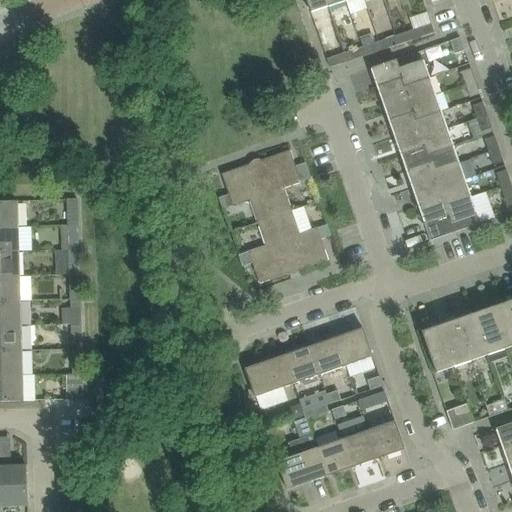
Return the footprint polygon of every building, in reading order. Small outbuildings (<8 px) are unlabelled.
[(330,6),(327,0),(306,0),(311,12),(330,6)] [(435,33),(432,24),(419,28),(422,37),(435,33)] [(409,32),(396,36),(399,45),(412,41),(409,32)] [(396,36),(383,41),(386,50),(399,45),(396,36)] [(461,38),(451,41),(455,54),(465,51),(461,38)] [(378,52),(375,44),(362,48),(365,57),(378,52)] [(365,57),(362,48),(351,52),(354,61),(365,57)] [(430,79),(424,61),(422,61),(419,53),(373,69),(379,87),(403,79),(406,87),(430,79)] [(341,55),(328,60),(331,69),(344,64),(341,55)] [(476,82),(472,69),(461,72),(466,85),(476,82)] [(436,96),(430,79),(406,87),(403,79),(379,87),(385,104),(409,96),(412,104),(436,96)] [(480,94),(476,82),(466,85),(470,97),(480,94)] [(442,113),(436,96),(412,104),(409,96),(385,104),(391,121),(415,113),(418,121),(442,113)] [(488,115),(483,103),(473,106),(478,119),(488,115)] [(448,130),(442,113),(418,121),(415,113),(391,121),(397,138),(421,130),(424,138),(448,130)] [(492,128),(488,115),(478,119),(482,131),(492,128)] [(454,147),(448,130),(424,138),(421,130),(397,138),(403,155),(427,146),(430,155),(454,147)] [(500,150),(495,137),(485,140),(489,153),(500,150)] [(460,164),(454,147),(430,155),(427,146),(403,155),(408,172),(433,163),(436,172),(460,164)] [(504,162),(500,150),(489,153),(494,165),(504,162)] [(291,151),(257,163),(276,218),(293,212),(285,189),(303,183),(302,183),(312,179),(307,163),(297,167),(291,151)] [(276,218),(257,163),(223,174),(230,195),(220,198),(224,210),(234,206),(234,207),(251,201),(259,223),(276,218)] [(466,181),(460,164),(436,172),(433,163),(408,172),(414,189),(439,180),(442,189),(466,181)] [(511,183),(507,171),(497,174),(501,187),(511,183)] [(472,198),(466,181),(442,189),(439,180),(414,189),(420,206),(445,197),(447,206),(472,198)] [(510,213),(511,211),(511,185),(511,183),(501,187),(510,213)] [(480,223),(478,216),(472,198),(447,206),(445,197),(420,206),(432,240),(480,223)] [(77,200),(68,200),(69,225),(78,224),(77,200)] [(0,226),(18,226),(18,201),(0,201),(0,226)] [(322,240),(332,237),(328,225),(318,229),(318,228),(301,234),(293,212),(276,218),(295,272),(329,260),(322,240)] [(295,272),(276,218),(259,223),(267,245),(249,251),(249,252),(239,255),(243,267),(253,263),(260,284),(295,272)] [(78,224),(69,225),(63,225),(63,239),(70,239),(70,242),(78,241),(78,224)] [(0,252),(19,251),(18,226),(0,226),(0,252)] [(0,276),(20,276),(19,251),(0,252),(0,276)] [(79,274),(78,258),(69,258),(69,274),(79,274)] [(80,291),(79,274),(69,274),(70,291),(80,291)] [(0,301),(21,301),(20,276),(0,276),(0,301)] [(0,325),(22,325),(21,301),(0,301),(0,325)] [(511,348),(511,312),(508,302),(491,308),(506,351),(511,348)] [(80,323),(80,308),(71,308),(71,324),(80,323)] [(506,351),(491,308),(475,314),(489,356),(506,351)] [(489,356),(475,314),(457,320),(472,362),(489,356)] [(472,362),(457,320),(441,326),(455,368),(472,362)] [(81,341),(80,323),(71,324),(72,341),(81,341)] [(0,350),(22,350),(22,325),(0,325),(0,350)] [(455,368),(441,326),(422,332),(437,375),(455,368)] [(373,357),(364,329),(337,338),(347,366),(373,357)] [(347,366),(337,338),(311,347),(321,375),(347,366)] [(311,347),(285,356),(294,384),(303,381),(304,384),(317,379),(316,377),(321,375),(311,347)] [(0,376),(23,375),(22,350),(0,350),(0,376)] [(294,384),(285,356),(246,369),(256,398),(294,384)] [(82,373),(81,357),(72,357),(73,374),(82,373)] [(83,399),(82,373),(73,374),(67,374),(67,400),(83,399)] [(0,401),(24,401),(23,375),(0,376),(0,401)] [(382,386),(378,376),(367,381),(370,390),(382,386)] [(330,404),(341,400),(337,391),(326,395),(330,404)] [(387,402),(384,392),(372,396),(375,405),(387,402)] [(507,411),(503,399),(486,405),(491,417),(507,411)] [(327,404),(315,408),(319,417),(330,413),(327,404)] [(468,405),(450,411),(447,412),(454,431),(474,424),(468,405)] [(335,420),(347,415),(343,406),(332,410),(335,420)] [(319,417),(315,408),(304,412),(307,421),(319,417)] [(326,477),(317,449),(316,449),(305,419),(294,422),(300,439),(289,443),(294,457),(278,462),(288,491),(326,477)] [(405,450),(396,422),(369,431),(379,459),(405,450)] [(511,424),(497,430),(503,448),(511,444),(511,424)] [(379,459),(369,431),(343,440),(353,468),(379,459)] [(0,450),(10,451),(10,436),(0,436),(0,450)] [(353,468),(343,440),(317,449),(326,477),(353,468)] [(511,444),(503,448),(509,465),(511,463),(511,444)] [(83,472),(82,457),(58,458),(58,473),(83,472)] [(28,506),(27,465),(10,466),(10,459),(1,459),(3,506),(28,506)] [(83,487),(83,472),(58,473),(58,488),(83,487)] [(84,501),(83,487),(58,488),(59,502),(84,501)] [(83,511),(84,501),(59,502),(59,511),(83,511)]
